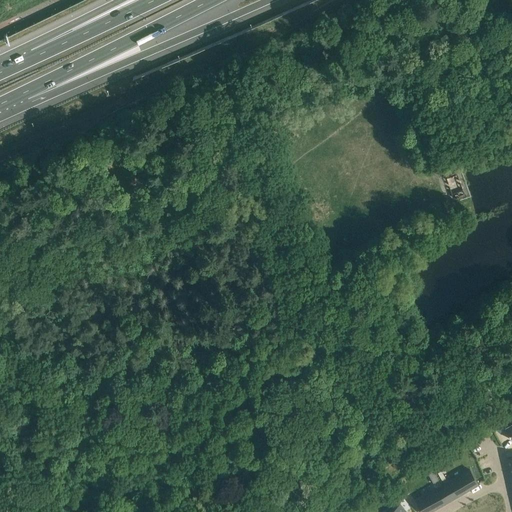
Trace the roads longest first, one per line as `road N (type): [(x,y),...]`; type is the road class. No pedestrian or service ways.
road 1 (track): [(412,442),(307,298),(219,63)]
road 2 (motorway): [(26,92),(268,0)]
road 3 (motorway): [(26,92),(211,0)]
road 4 (track): [(453,218),(307,298)]
road 5 (unclassified): [(333,503),(464,409)]
road 6 (motorway): [(153,0),(32,57)]
